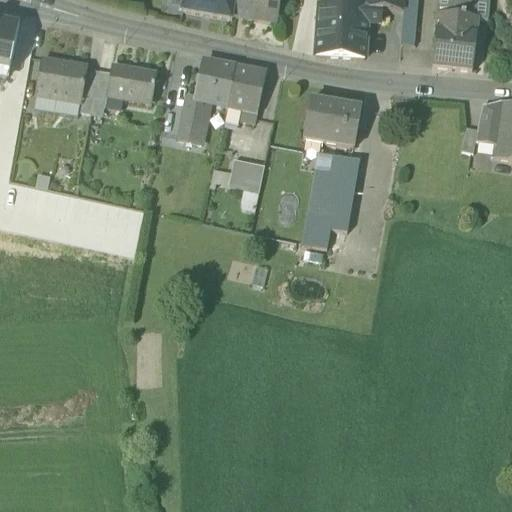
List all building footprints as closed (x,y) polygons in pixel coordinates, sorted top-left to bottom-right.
[(182,0),(180,15),(229,23),(230,20),(232,0),(182,0)] [(232,0),(230,20),(275,26),(278,0),(232,0)] [(364,0),(364,10),(366,11),(366,12),(401,14),(402,0),(364,0)] [(400,49),(413,50),(417,2),(402,0),(401,14),(402,14),(400,49)] [(477,23),(486,24),(488,0),(436,0),(435,17),(478,21),(477,23)] [(315,60),(363,62),(366,12),(366,11),(364,10),(319,7),(315,60)] [(431,71),(471,76),(477,23),(478,21),(435,17),(431,71)] [(0,77),(8,79),(19,29),(0,24),(0,77)] [(79,107),(80,108),(86,74),(86,72),(41,64),(35,100),(79,107)] [(211,109),(226,112),(235,70),(205,65),(196,104),(195,105),(204,107),(211,109)] [(226,112),(239,115),(256,119),(266,76),(235,70),(226,112)] [(106,101),(151,108),(156,79),(111,71),(110,78),(106,101)] [(91,119),(91,118),(98,76),(86,74),(80,108),(79,107),(78,116),(91,119)] [(110,78),(98,76),(91,118),(103,120),(106,101),(110,78)] [(178,144),(198,148),(199,136),(198,136),(202,115),(204,107),(195,105),(196,104),(186,102),(178,144)] [(303,143),(354,152),(360,113),(309,104),(303,143)] [(475,146),(495,149),(501,106),(486,110),(482,109),(477,134),(475,146)] [(493,161),(511,164),(511,163),(511,107),(501,106),(495,149),(493,161)] [(210,116),(211,109),(204,107),(202,115),(210,116)] [(239,115),(226,112),(223,127),(235,130),(237,124),(239,115)] [(254,127),(256,119),(239,115),(237,124),(254,127)] [(461,156),(472,158),(475,146),(477,134),(465,132),(461,156)] [(318,157),(315,174),(330,176),(333,160),(318,157)] [(315,174),(312,191),(353,198),(359,165),(333,160),(330,176),(315,174)] [(243,194),(258,197),(264,171),(234,165),(231,177),(228,190),(228,191),(243,194)] [(218,188),(228,190),(231,177),(213,174),(209,192),(217,193),(218,188)] [(347,237),(353,198),(312,191),(305,230),(330,235),(347,237)] [(258,197),(243,194),(240,204),(240,214),(254,217),(258,197)] [(330,235),(305,230),(301,249),(327,254),(330,235)]
